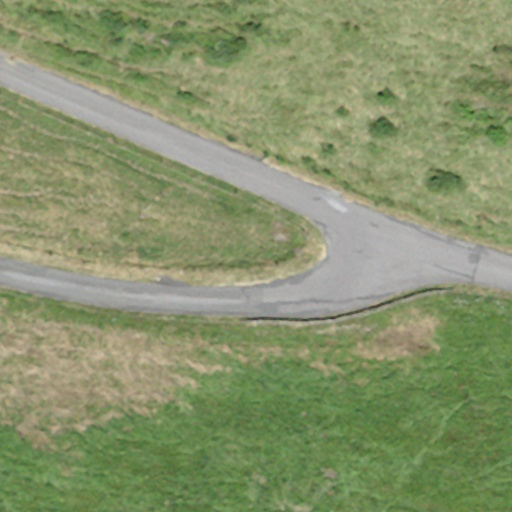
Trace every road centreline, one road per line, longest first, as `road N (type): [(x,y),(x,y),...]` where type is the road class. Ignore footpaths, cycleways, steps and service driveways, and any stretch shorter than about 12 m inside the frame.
road 1 (unclassified): [(405,242),(0,62)]
road 2 (unclassified): [(0,272),(117,295),(267,301),(321,291),(405,242)]
